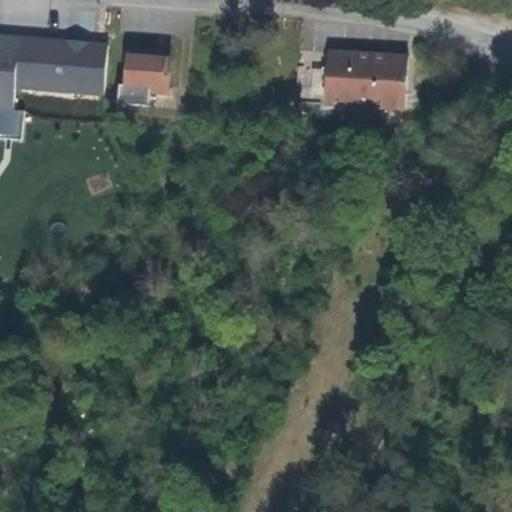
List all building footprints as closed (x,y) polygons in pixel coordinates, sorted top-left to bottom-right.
[(0,34),(0,108),(13,110),(15,87),(104,95),(108,45),(91,43),(90,47),(70,46),(70,49),(63,49),(63,41),(0,34)] [(130,58),(170,62),(171,51),(131,47),(130,58)] [(411,110),(414,64),(414,58),(333,53),(333,57),(332,69),(330,104),(411,110)] [(168,96),(170,62),(130,58),(128,86),(120,86),(119,105),(153,107),(153,95),(168,96)] [(300,103),(330,104),(332,69),(303,67),(300,103)]
